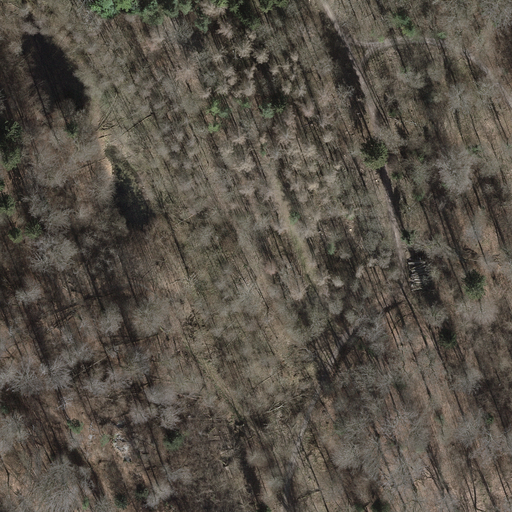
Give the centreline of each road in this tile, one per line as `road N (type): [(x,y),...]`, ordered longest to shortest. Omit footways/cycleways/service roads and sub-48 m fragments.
road 1 (track): [(287,475),(334,349),(400,289),(371,113),(349,52)]
road 2 (track): [(146,0),(251,138),(327,322),(342,338)]
road 3 (track): [(349,52),(418,42),(472,58)]
